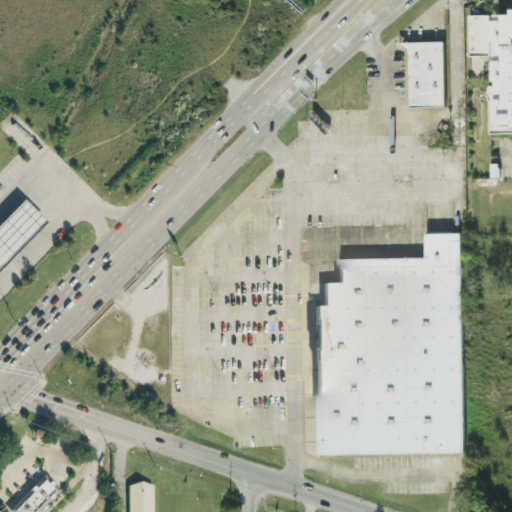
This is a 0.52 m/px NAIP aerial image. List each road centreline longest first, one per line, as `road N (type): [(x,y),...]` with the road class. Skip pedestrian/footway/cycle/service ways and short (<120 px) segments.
road 1 (primary): [(5,390),(257,133)]
road 2 (secondary): [(372,511),(155,439)]
road 3 (primary): [(271,78),(125,228)]
road 4 (primary): [(257,133),(396,0)]
road 5 (primary): [(125,228),(0,356)]
road 6 (secondary): [(155,439),(5,390)]
road 7 (primary): [(327,31),(258,113),(257,133)]
